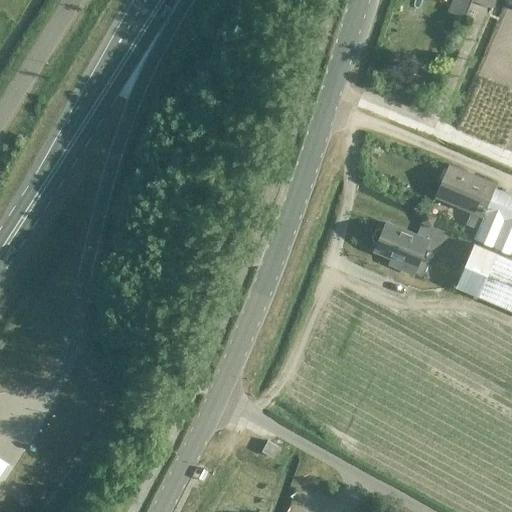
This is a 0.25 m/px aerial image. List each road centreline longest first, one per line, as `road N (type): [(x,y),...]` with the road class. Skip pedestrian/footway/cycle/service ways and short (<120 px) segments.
road 1 (tertiary): [(158,511),(215,405),(364,0)]
road 2 (primary): [(158,0),(0,247)]
road 3 (primary): [(90,268),(167,0)]
road 4 (unclassified): [(0,115),(71,0)]
